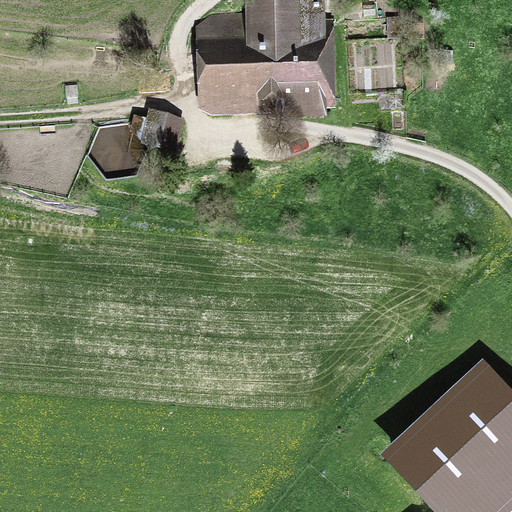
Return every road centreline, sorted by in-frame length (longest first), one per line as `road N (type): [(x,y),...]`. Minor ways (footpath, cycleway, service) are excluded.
road 1 (track): [(0,121),(162,107),(259,130)]
road 2 (track): [(185,114),(176,44),(206,0)]
